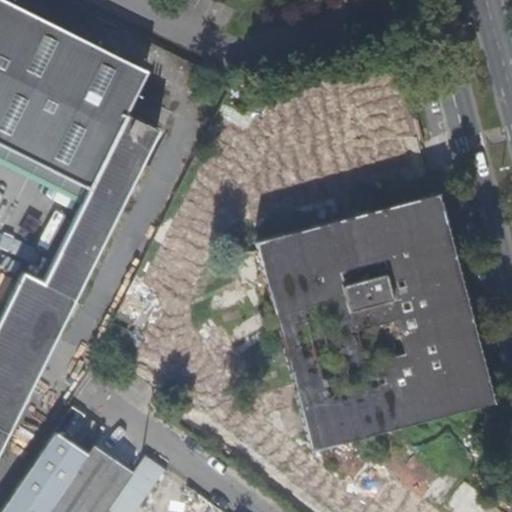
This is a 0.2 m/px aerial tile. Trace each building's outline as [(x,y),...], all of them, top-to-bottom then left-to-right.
[(0,0),(0,145),(86,189),(124,114),(119,112),(130,85),(113,76),(122,59),(121,59),(2,0),(0,0)] [(138,69),(122,59),(113,76),(130,85),(131,85),(138,69)] [(0,439),(155,129),(124,114),(86,189),(40,280),(24,272),(0,319),(0,439)] [(214,203),(225,178),(202,167),(190,192),(214,203)] [(310,443),(483,394),(435,191),(254,238),(310,443)] [(209,365),(226,384),(248,366),(231,346),(209,365)] [(34,463),(0,511),(47,511),(88,453),(70,440),(70,436),(69,435),(67,433),(65,431),(63,431),(62,431),(59,432),(57,430),(34,463)] [(105,511),(133,472),(94,445),(88,453),(47,511),(105,511)] [(134,511),(164,469),(145,455),(133,472),(105,511),(134,511)] [(372,510),(377,511),(405,511),(413,492),(382,481),(372,510)]
